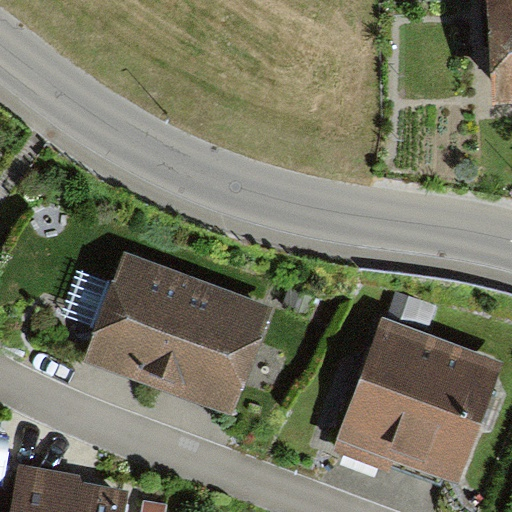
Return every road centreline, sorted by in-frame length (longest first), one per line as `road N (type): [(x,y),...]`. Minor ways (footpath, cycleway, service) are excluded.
road 1 (tertiary): [(0,51),(140,147),(233,182),(352,215),(480,226),(511,237)]
road 2 (residential): [(353,511),(0,373)]
